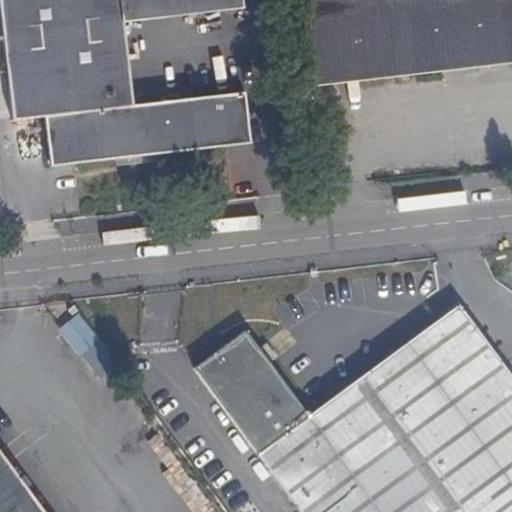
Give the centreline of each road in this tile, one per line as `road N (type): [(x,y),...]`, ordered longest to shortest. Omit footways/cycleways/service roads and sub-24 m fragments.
road 1 (unclassified): [(0,291),(511,221)]
road 2 (unknown): [(164,269),(162,367),(259,511)]
road 3 (unknown): [(23,341),(144,511)]
road 4 (unknown): [(511,329),(479,310),(467,287),(461,228)]
